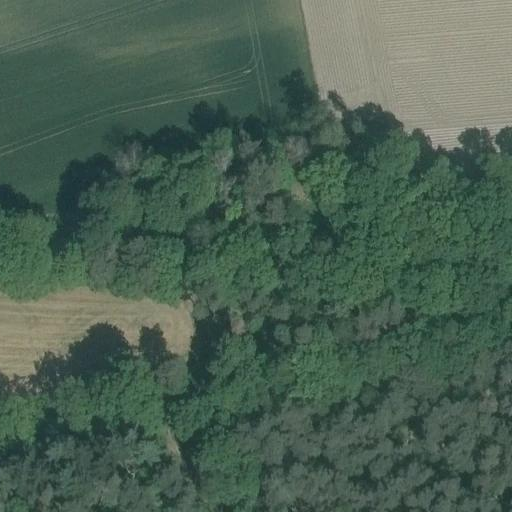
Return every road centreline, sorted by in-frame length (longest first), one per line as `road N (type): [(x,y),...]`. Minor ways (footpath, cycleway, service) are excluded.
road 1 (track): [(0,481),(159,415),(511,317)]
road 2 (track): [(498,320),(195,264),(0,253)]
